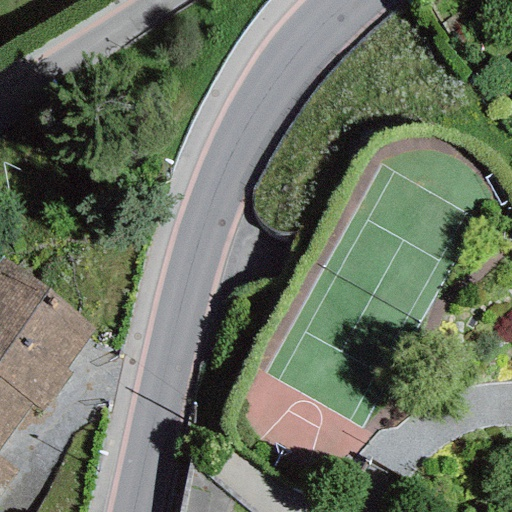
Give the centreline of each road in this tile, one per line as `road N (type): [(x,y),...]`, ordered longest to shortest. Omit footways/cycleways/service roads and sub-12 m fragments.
road 1 (tertiary): [(132,511),(169,331),(224,154),(300,43),(351,0)]
road 2 (residential): [(148,0),(0,89)]
